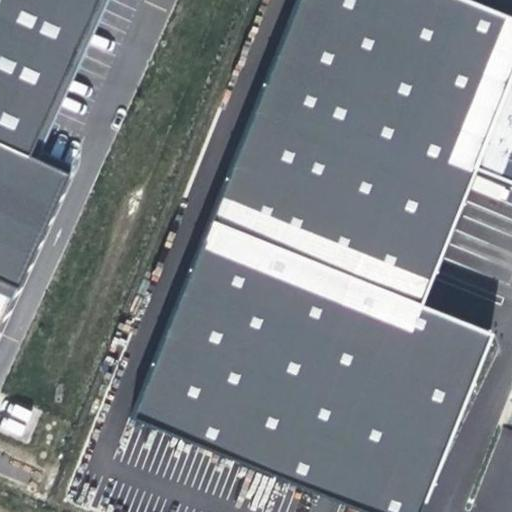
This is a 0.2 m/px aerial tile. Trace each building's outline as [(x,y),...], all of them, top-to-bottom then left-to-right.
[(0,0),(0,291),(13,297),(66,177),(33,162),(105,0),(0,0)] [(511,16),(469,0),(300,0),(213,219),(422,302),(476,167),(511,181),(511,16)] [(422,302),(213,219),(134,419),(368,511),(418,511),(491,329),(422,302)] [(5,404),(0,432),(0,433),(30,439),(36,409),(5,404)] [(511,511),(511,431),(498,427),(470,511),(511,511)]
